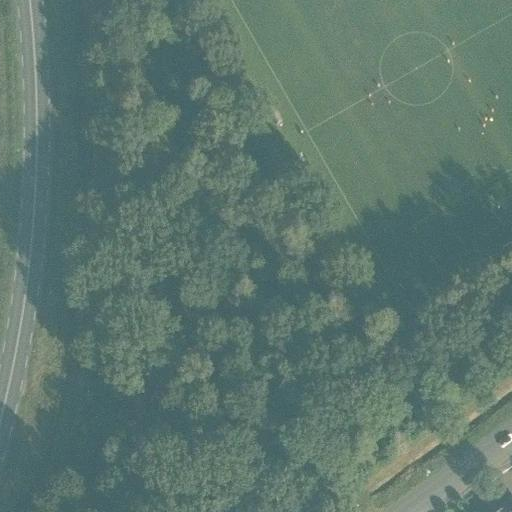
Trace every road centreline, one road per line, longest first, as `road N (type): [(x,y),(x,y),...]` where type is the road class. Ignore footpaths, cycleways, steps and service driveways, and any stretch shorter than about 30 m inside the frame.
road 1 (primary): [(0,419),(34,198),(29,0)]
road 2 (secondary): [(403,511),(511,433)]
